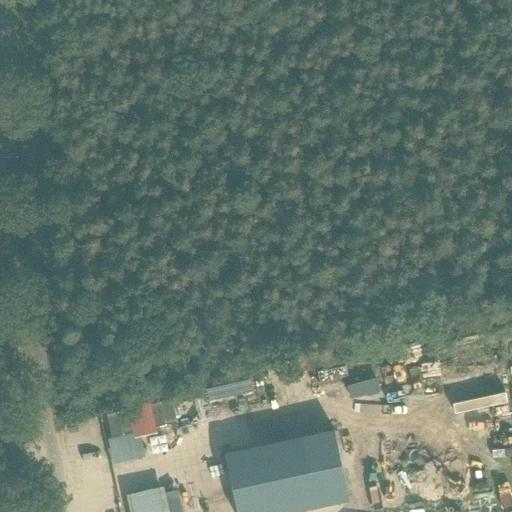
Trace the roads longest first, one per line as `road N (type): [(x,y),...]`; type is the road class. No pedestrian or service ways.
road 1 (track): [(511,77),(35,223)]
road 2 (tertiary): [(15,511),(0,118)]
